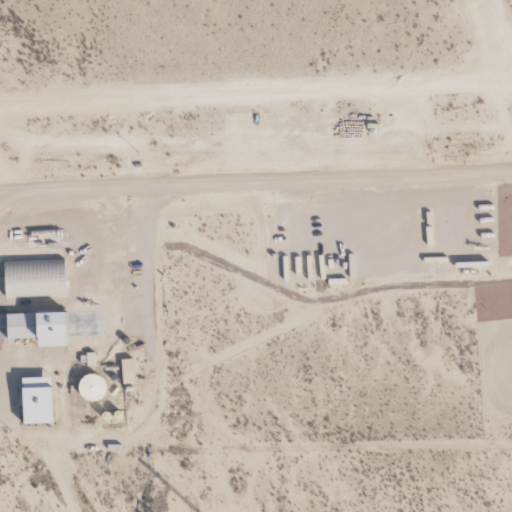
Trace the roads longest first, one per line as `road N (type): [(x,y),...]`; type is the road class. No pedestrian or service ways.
road 1 (track): [(511,172),(0,191)]
road 2 (track): [(82,511),(0,348)]
